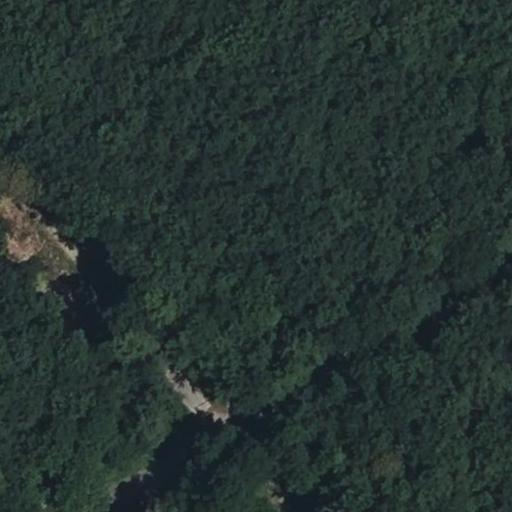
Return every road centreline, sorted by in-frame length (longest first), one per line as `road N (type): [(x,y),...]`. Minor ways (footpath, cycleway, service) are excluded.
road 1 (secondary): [(76,511),(511,266)]
road 2 (track): [(220,432),(0,177)]
road 3 (track): [(0,433),(220,432)]
